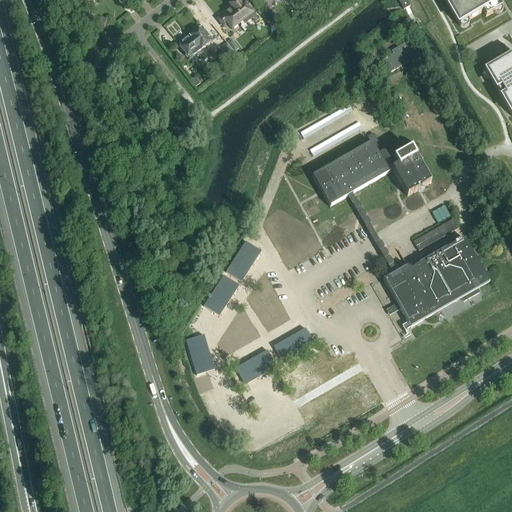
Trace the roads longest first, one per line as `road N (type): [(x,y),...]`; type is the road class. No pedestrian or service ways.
road 1 (motorway): [(109,511),(0,56)]
road 2 (secondary): [(165,416),(29,0)]
road 3 (motorway): [(0,155),(86,511)]
road 4 (unknown): [(307,378),(234,421),(197,350),(198,326),(257,227)]
road 5 (secondary): [(494,376),(286,498)]
road 6 (secondary): [(308,511),(447,418),(494,376)]
road 7 (motorway): [(0,347),(32,511)]
